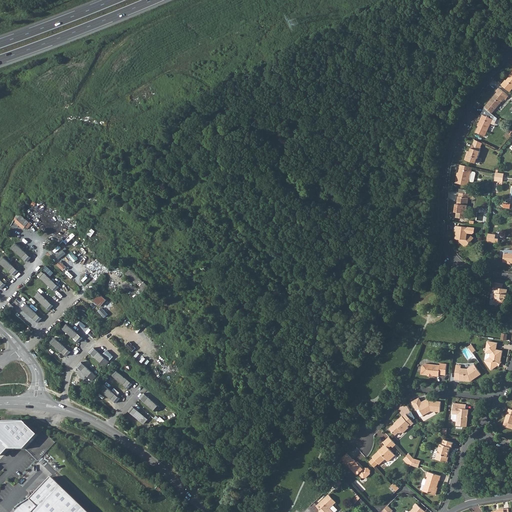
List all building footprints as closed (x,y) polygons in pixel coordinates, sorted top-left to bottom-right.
[(502,85),(510,92),(511,89),(511,73),(511,74),(511,75),(507,81),(506,80),(502,85)] [(498,92),(489,102),(485,107),(485,108),(492,114),(497,108),(505,99),(506,100),(509,96),(499,88),(496,91),(498,92)] [(476,132),(485,136),(495,116),(492,114),(485,108),(482,114),(483,115),(479,123),(480,124),(476,132)] [(465,159),(475,163),(477,158),(478,158),(480,151),(480,150),(481,147),(481,146),(482,143),(475,139),(473,144),(471,148),(471,147),(468,155),(467,154),(465,159)] [(461,165),(459,174),(457,174),(455,183),(463,184),(468,186),(469,181),(471,172),(472,167),(461,165)] [(459,192),(459,196),(458,196),(457,201),(458,202),(458,204),(456,204),(455,212),(458,212),(457,216),(463,217),(464,213),(466,213),(468,198),(468,194),(459,192)] [(27,203),(21,210),(27,215),(33,208),(27,203)] [(26,228),(31,224),(19,213),(18,215),(16,218),(26,228)] [(16,218),(14,221),(24,230),(26,228),(16,218)] [(463,245),(466,245),(466,246),(472,239),(469,236),(467,234),(468,230),(467,230),(467,227),(456,226),(455,231),(457,231),(456,238),(463,245)] [(64,241),(67,244),(73,239),(70,236),(64,241)] [(11,247),(27,262),(31,257),(15,243),(11,247)] [(504,251),(503,262),(511,263),(511,250),(506,250),(504,251)] [(69,263),(72,259),(65,254),(62,257),(69,263)] [(0,259),(0,262),(14,275),(18,271),(16,269),(3,256),(0,259)] [(75,262),(71,266),(78,271),(81,268),(75,262)] [(47,265),(44,268),(52,275),(54,272),(47,265)] [(130,269),(124,275),(142,292),(148,286),(130,269)] [(59,287),(44,273),(40,278),(55,291),(59,287)] [(493,288),(496,289),(495,293),(496,293),(495,298),(494,303),(505,304),(506,301),(507,299),(506,298),(506,296),(507,296),(507,295),(507,289),(502,289),(503,284),(494,282),(493,288)] [(35,297),(49,310),(54,306),(39,292),(35,297)] [(101,294),(99,295),(97,293),(93,297),(102,305),(107,300),(101,294)] [(91,298),(101,306),(102,305),(93,297),(91,298)] [(22,308),(38,323),(42,318),(26,304),(22,308)] [(78,343),(82,338),(67,324),(62,329),(78,343)] [(66,357),(70,352),(54,338),(50,343),(66,357)] [(486,347),(490,353),(490,354),(490,357),(485,360),(488,364),(488,366),(489,368),(492,369),(498,365),(496,363),(498,361),(500,361),(502,350),(496,349),(497,342),(487,340),(486,347)] [(110,362),(94,348),(90,353),(106,367),(110,362)] [(97,377),(81,363),(77,367),(93,381),(97,377)] [(421,371),(420,374),(427,375),(428,374),(430,374),(431,375),(439,376),(439,374),(445,374),(446,363),(440,363),(440,364),(426,363),(425,363),(421,365),(421,371)] [(455,372),(460,372),(459,379),(467,380),(468,379),(469,379),(470,380),(481,373),(474,364),(467,369),(461,368),(461,365),(456,364),(455,372)] [(133,384),(117,370),(113,375),(129,388),(133,384)] [(121,398),(104,384),(100,389),(117,403),(121,398)] [(161,407),(144,393),(140,398),(157,412),(161,407)] [(425,400),(421,402),(419,398),(411,402),(416,410),(419,408),(423,415),(430,411),(440,412),(441,402),(428,400),(426,402),(425,400)] [(452,414),(454,414),(455,413),(457,415),(455,426),(466,427),(467,418),(467,415),(468,415),(468,409),(465,409),(466,405),(453,403),(452,414)] [(148,419),(133,407),(129,411),(144,424),(148,419)] [(502,426),(511,429),(511,410),(508,409),(502,426)] [(390,428),(396,435),(398,433),(401,433),(402,432),(403,433),(409,428),(407,427),(410,425),(411,426),(413,423),(411,421),(412,421),(406,414),(403,417),(402,416),(394,423),(395,425),(394,426),(393,425),(390,428)] [(26,450),(40,436),(27,423),(19,423),(4,423),(0,423),(0,454),(1,456),(7,450),(26,450)] [(370,462),(375,467),(379,464),(379,465),(386,459),(388,462),(396,455),(389,448),(392,446),(393,447),(396,445),(389,437),(383,442),(385,444),(383,446),(384,447),(381,450),(380,449),(378,451),(379,451),(373,457),(374,458),(370,462)] [(435,459),(444,462),(446,457),(447,457),(450,447),(451,448),(453,442),(444,440),(442,444),(440,444),(437,454),(435,459)] [(347,465),(350,468),(351,468),(357,474),(358,473),(362,477),(366,478),(370,474),(370,470),(368,467),(365,467),(363,469),(361,467),(362,467),(358,462),(357,463),(356,462),(353,459),(347,453),(342,458),(343,463),(346,465),(347,465)] [(422,491),(435,495),(437,489),(435,489),(435,486),(436,487),(438,480),(439,480),(441,475),(428,471),(426,476),(428,477),(427,479),(425,485),(424,485),(422,491)] [(90,511),(55,478),(35,500),(34,499),(23,508),(25,510),(22,511),(90,511)] [(317,506),(320,510),(321,509),(323,511),(322,511),(321,511),(334,511),(330,508),(336,502),(329,494),(317,506)]
